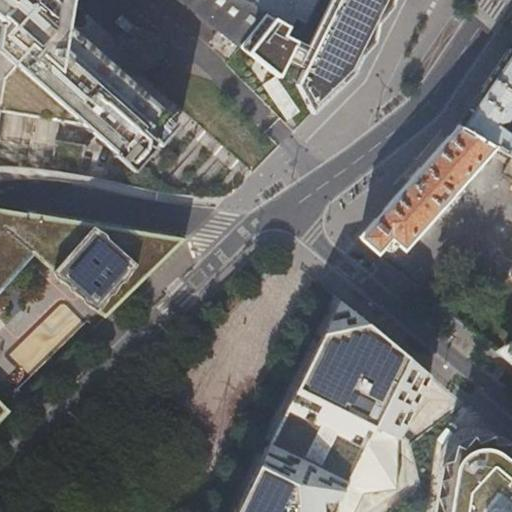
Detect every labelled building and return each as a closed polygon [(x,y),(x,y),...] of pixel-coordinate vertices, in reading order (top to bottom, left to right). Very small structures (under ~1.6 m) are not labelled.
[(0,52),(0,77),(121,177),(134,174),(177,125),(118,75),(73,35),(72,1),(71,0),(0,0),(0,44),(1,46),(0,52)] [(172,0),(236,50),(266,13),(242,0),(172,0)] [(266,13),(236,50),(277,80),(287,63),(302,72),(295,85),(317,110),(337,90),(352,75),(384,10),(389,0),(316,0),(299,33),(289,28),(290,26),(266,13)] [(316,0),(242,0),(290,26),(289,28),(299,33),(316,0)] [(511,50),(509,51),(457,126),(495,147),(509,156),(511,152),(511,50)] [(402,252),(495,147),(457,126),(358,239),(377,256),(390,241),(402,252)] [(511,157),(502,175),(511,180),(511,157)] [(0,209),(0,254),(15,239),(104,319),(121,303),(173,251),(185,240),(0,209)] [(395,489),(399,415),(429,376),(413,362),(388,341),(339,300),(234,511),(355,511),(364,493),(395,489)] [(511,511),(511,444),(494,435),(474,436),(457,444),(445,461),(440,480),(434,511),(511,511)]
